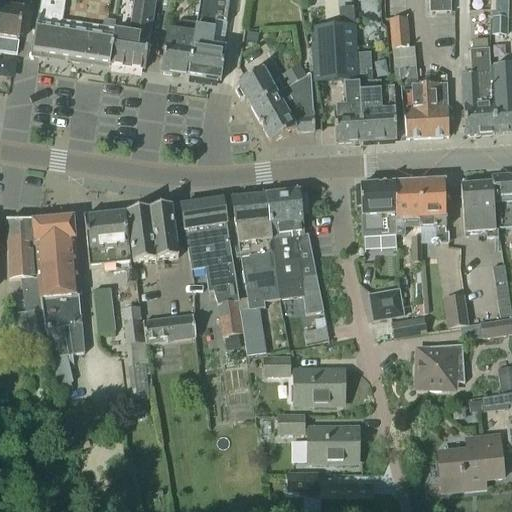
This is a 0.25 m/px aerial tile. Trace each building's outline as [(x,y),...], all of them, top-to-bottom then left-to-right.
[(0,0),(0,53),(15,56),(22,11),(10,9),(10,0),(0,0)] [(40,0),(32,55),(108,67),(116,16),(118,0),(40,0)] [(114,33),(108,67),(144,72),(154,0),(133,0),(131,18),(128,35),(114,33)] [(225,27),(225,26),(229,2),(218,0),(199,0),(192,46),(191,46),(187,78),(218,83),(223,50),(222,50),(226,27),(225,27)] [(428,0),(429,16),(450,15),(449,0),(428,0)] [(339,28),(354,28),(353,10),(338,10),(339,28)] [(506,39),(506,21),(491,20),(491,38),(506,39)] [(416,87),(416,69),(414,51),(408,51),(406,21),(388,23),(392,73),(398,72),(404,142),(447,140),(446,86),(416,87)] [(361,145),(356,56),(354,28),(339,28),(310,30),(313,78),(315,84),(342,83),(343,110),(333,110),(335,146),(361,145)] [(187,78),(191,46),(177,44),(179,35),(166,33),(160,74),(187,78)] [(493,136),(490,71),(489,71),(488,53),(469,54),(470,75),(461,76),(464,138),(493,136)] [(370,55),(356,56),(361,145),(395,143),(392,91),(390,91),(390,87),(379,88),(379,84),(372,85),(370,55)] [(297,135),(313,134),(312,120),(313,120),(313,115),(312,115),(310,78),(305,81),(298,68),(281,78),(289,90),(283,93),(283,92),(250,111),(269,146),(294,132),(297,135)] [(511,69),(490,71),(493,136),(511,135),(511,69)] [(250,111),(283,92),(278,82),(269,87),(260,71),(235,86),(250,111)] [(0,119),(10,121),(16,86),(5,84),(0,113),(0,119)] [(511,178),(493,179),(494,204),(496,204),(499,230),(511,229),(511,178)] [(493,204),(494,204),(493,179),(490,179),(490,187),(460,190),(464,237),(485,236),(486,242),(498,241),(497,232),(495,232),(493,204)] [(437,247),(448,247),(447,237),(445,237),(443,185),(419,186),(420,223),(419,223),(419,230),(434,230),(434,232),(435,232),(436,238),(437,238),(437,247)] [(395,224),(419,223),(420,223),(419,186),(393,187),(395,224)] [(355,188),(356,208),(360,208),(362,240),(396,239),(395,224),(393,187),(355,188)] [(298,195),(266,199),(271,243),(275,277),(280,303),(302,301),(305,318),(323,315),(307,238),(303,238),(298,195)] [(266,199),(231,203),(248,314),(241,315),(244,338),(247,358),(263,355),(258,312),(264,311),(263,305),(280,303),(275,277),(266,199)] [(222,203),(180,209),(190,274),(204,272),(208,295),(213,295),(217,308),(221,342),(244,338),(241,315),(238,315),(237,306),(239,305),(222,203)] [(323,211),(323,204),(308,205),(309,213),(323,211)] [(170,210),(148,213),(155,263),(176,260),(170,210)] [(132,266),(155,263),(148,213),(126,216),(132,266)] [(88,271),(109,269),(110,275),(130,273),(125,216),(84,219),(88,271)] [(72,221),(31,225),(31,226),(33,271),(34,283),(37,283),(45,335),(46,335),(49,355),(64,353),(66,360),(84,357),(72,221)] [(8,226),(5,226),(8,284),(20,284),(25,316),(12,317),(11,348),(37,345),(46,344),(45,335),(37,283),(34,283),(33,271),(31,226),(31,225),(25,225),(9,226),(8,226)] [(421,266),(420,241),(410,241),(411,266),(421,266)] [(511,320),(504,269),(492,271),(499,322),(511,320)] [(115,336),(110,292),(93,294),(97,338),(115,336)] [(403,319),(399,293),(368,298),(372,324),(403,319)] [(448,325),(449,333),(459,331),(466,330),(462,301),(452,302),(455,324),(448,325)] [(144,350),(139,311),(120,314),(129,381),(149,378),(147,367),(148,367),(146,349),(144,350)] [(170,322),(173,344),(194,341),(191,319),(170,322)] [(426,337),(423,320),(390,326),(393,343),(408,340),(426,337)] [(142,325),(145,348),(173,344),(169,322),(142,325)] [(466,330),(459,331),(461,346),(511,338),(511,323),(480,327),(480,328),(466,330)] [(305,348),(328,343),(326,331),(302,336),(305,348)] [(236,340),(224,343),(226,354),(239,351),(236,340)] [(450,385),(464,386),(461,348),(429,350),(429,357),(416,357),(415,392),(450,393),(450,385)] [(64,353),(49,355),(57,389),(72,386),(66,360),(64,353)] [(262,381),(290,381),(290,361),(262,361),(262,381)] [(294,410),(343,410),(343,374),(294,374),(294,410)] [(511,393),(511,377),(497,380),(500,395),(511,393)] [(467,406),(469,416),(481,414),(479,404),(467,406)] [(304,419),(276,419),(276,439),(304,440),(304,419)] [(307,468),(356,468),(356,433),(307,433),(307,468)] [(482,483),(501,481),(497,440),(465,443),(466,456),(437,458),(441,496),(463,494),(462,490),(483,488),(482,483)] [(318,477),(286,477),(286,497),(318,497),(318,477)] [(322,491),(322,493),(321,511),(369,511),(370,491),(322,491)]
